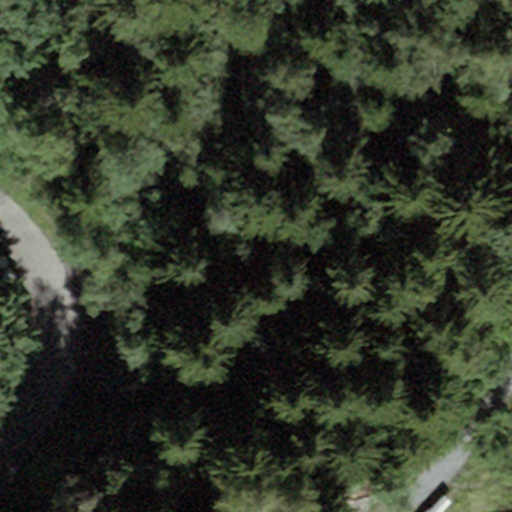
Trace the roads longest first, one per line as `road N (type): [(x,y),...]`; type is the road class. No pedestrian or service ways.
road 1 (track): [(0,469),(49,377),(57,343),(38,270),(0,218)]
road 2 (track): [(511,375),(410,511)]
